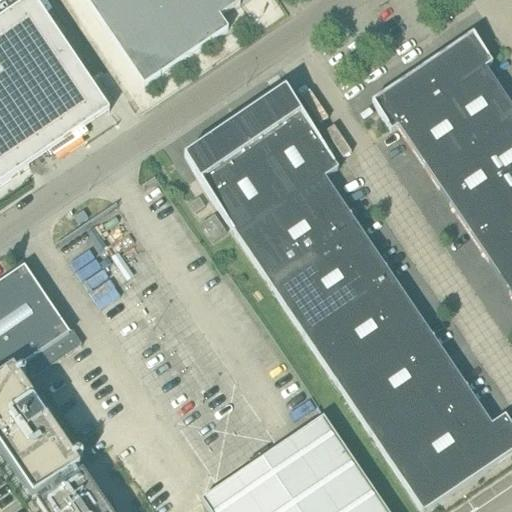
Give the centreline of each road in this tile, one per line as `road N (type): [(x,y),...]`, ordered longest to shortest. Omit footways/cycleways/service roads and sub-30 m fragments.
road 1 (unclassified): [(0,233),(351,0)]
road 2 (unknown): [(10,226),(149,432),(181,511)]
